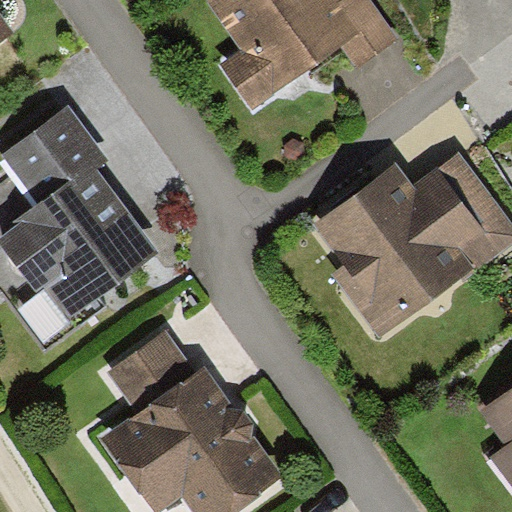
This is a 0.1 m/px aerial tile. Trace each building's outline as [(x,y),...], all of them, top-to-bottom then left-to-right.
[(367,0),(347,0),(345,2),(343,0),(220,0),(210,8),(243,52),(221,68),(253,111),(342,45),(361,71),(399,43),(367,0)] [(0,41),(11,33),(0,18),(0,41)] [(110,164),(70,108),(0,157),(0,165),(33,212),(0,235),(0,244),(38,297),(48,290),(70,322),(160,258),(99,172),(110,164)] [(400,168),(314,231),(342,270),(332,277),(379,341),(511,244),(511,226),(461,156),(415,189),(400,168)] [(197,375),(167,333),(112,372),(143,417),(108,441),(157,511),(160,511),(184,495),(195,511),(238,511),(285,479),(227,397),(206,368),(197,375)] [(511,394),(486,413),(510,445),(493,457),(511,483),(511,394)]
